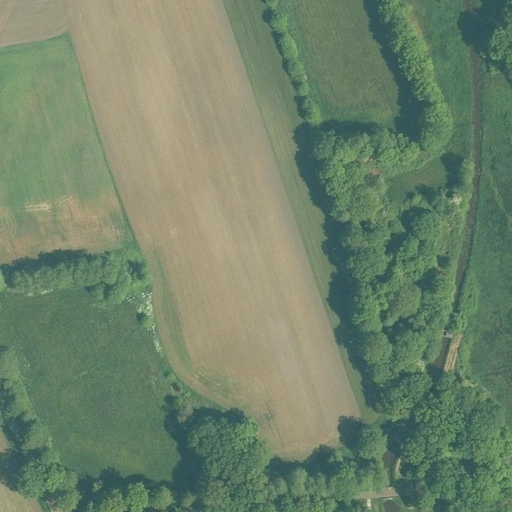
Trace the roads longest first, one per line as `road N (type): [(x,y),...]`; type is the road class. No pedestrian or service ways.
road 1 (unclassified): [(398,492),(192,511)]
road 2 (unclassified): [(56,511),(0,397)]
